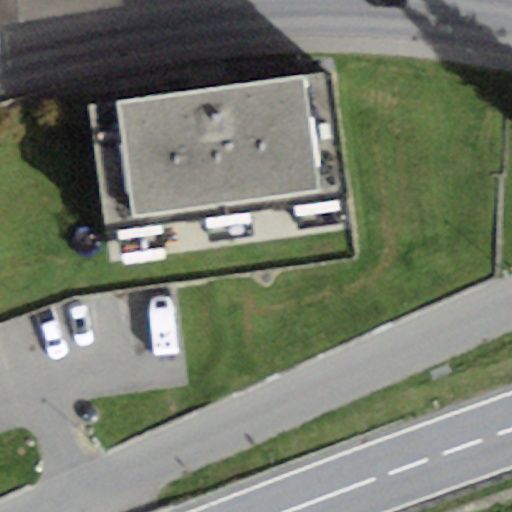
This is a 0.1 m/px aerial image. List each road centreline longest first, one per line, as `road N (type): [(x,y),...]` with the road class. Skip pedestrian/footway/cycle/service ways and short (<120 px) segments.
road 1 (residential): [(27,511),(511,295)]
road 2 (secondary): [(511,27),(317,8),(234,13),(0,53)]
road 3 (primary): [(511,431),(289,511)]
